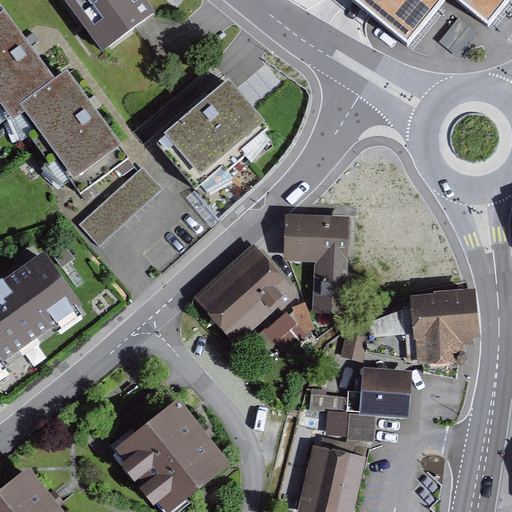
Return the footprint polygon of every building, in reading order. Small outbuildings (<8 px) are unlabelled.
[(150,0),(70,0),(107,51),(159,13),(150,0)] [(357,0),(412,45),(448,0),(459,0),(487,22),(505,0),(357,0)] [(7,4),(0,8),(0,91),(15,113),(26,107),(61,83),(7,4)] [(74,74),(61,83),(26,107),(79,184),(127,150),(74,74)] [(239,81),(168,140),(207,186),(277,129),(239,81)] [(144,174),(84,226),(100,245),(160,193),(144,174)] [(287,222),(286,252),(301,253),(300,259),(317,260),(318,245),(348,247),(349,225),(287,222)] [(376,283),(424,285),(425,250),(377,248),(376,283)] [(206,297),(237,332),(279,296),(286,303),(296,294),(258,252),(206,297)] [(51,260),(0,297),(0,376),(89,311),(51,260)] [(343,310),(345,264),(323,263),(321,309),(343,310)] [(419,311),(370,327),(371,340),(371,344),(372,350),(423,360),(423,373),(457,379),(462,337),(473,336),(469,292),(437,294),(438,306),(419,308),(419,311)] [(294,308),(301,326),(311,322),(305,304),(294,308)] [(288,316),(270,332),(290,355),(306,340),(304,337),(306,336),(288,316)] [(344,357),(361,361),(366,344),(371,344),(371,340),(349,335),(344,357)] [(407,379),(371,377),(369,401),(368,412),(405,414),(407,379)] [(369,401),(311,396),(310,410),(368,415),(368,412),(369,401)] [(224,466),(175,405),(122,447),(171,509),(224,466)] [(372,440),(374,417),(350,415),(348,439),(372,440)] [(359,448),(324,440),(308,510),(315,511),(344,511),(356,460),(362,461),(365,449),(359,448)] [(0,511),(65,511),(35,473),(0,500),(0,511)]
